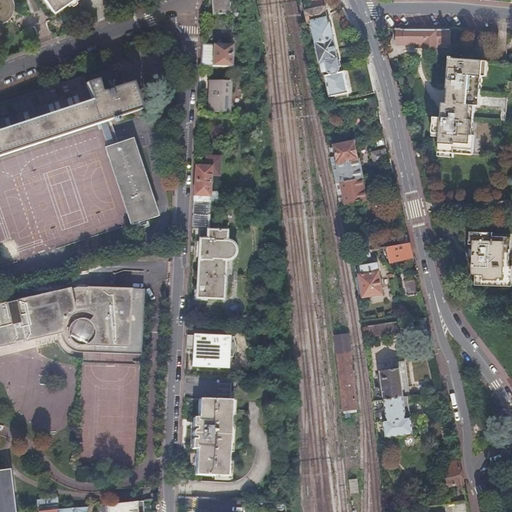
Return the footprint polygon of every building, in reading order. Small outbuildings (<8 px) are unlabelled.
[(0,0),(0,19),(1,19),(2,21),(9,17),(3,8),(12,1),(11,0),(0,0)] [(44,0),(51,10),(64,0),(44,0)] [(214,0),(214,13),(232,14),(232,0),(214,0)] [(323,7),(306,11),(308,21),(310,21),(322,72),(324,72),(329,96),(349,92),(344,70),(340,70),(329,23),(327,23),(323,7)] [(406,45),(407,31),(398,31),(398,45),(406,45)] [(452,46),(452,31),(407,31),(406,45),(452,46)] [(202,44),(200,65),(231,66),(231,46),(202,44)] [(438,134),(438,137),(437,151),(452,153),(495,156),(496,143),(499,144),(501,116),(505,116),(508,85),(511,85),(511,63),(501,63),(439,58),(436,102),(440,102),(438,117),(431,116),(429,133),(438,134)] [(0,156),(99,124),(105,122),(110,120),(111,125),(118,123),(116,118),(139,111),(130,84),(100,94),(95,80),(91,82),(87,70),(0,98),(0,156)] [(209,80),(208,104),(229,105),(230,81),(209,80)] [(105,122),(99,124),(107,147),(113,145),(105,122)] [(104,148),(105,151),(132,142),(131,139),(113,145),(107,147),(104,148)] [(105,151),(107,158),(110,157),(133,224),(141,222),(158,216),(132,142),(105,151)] [(337,160),(329,162),(334,183),(362,177),(354,142),(334,145),(337,160)] [(376,159),(389,156),(387,147),(374,150),(376,159)] [(110,157),(107,158),(130,225),(133,224),(110,157)] [(196,165),(194,200),(212,201),(218,201),(218,194),(210,193),(211,166),(196,165)] [(362,177),(334,183),(336,191),(344,189),(346,203),(366,198),(362,177)] [(194,201),(193,228),(208,229),(207,238),(200,238),(197,297),(224,299),(226,262),(228,262),(230,262),(232,260),(234,259),(235,257),(236,255),(236,253),(236,250),(236,248),(235,246),(233,244),(231,243),(229,242),(227,242),(228,230),(210,229),(212,201),(194,200),(194,201)] [(470,230),(469,242),(473,243),(471,273),(476,274),(475,283),(497,284),(497,277),(511,277),(511,222),(495,221),(483,223),(483,230),(470,230)] [(144,229),(141,222),(133,224),(136,232),(144,229)] [(409,243),(409,242),(387,246),(390,261),(413,257),(409,243)] [(379,247),(349,252),(350,258),(380,252),(379,247)] [(376,263),(357,266),(363,296),(382,292),(376,263)] [(408,296),(421,293),(418,278),(405,281),(408,296)] [(94,345),(94,353),(125,354),(131,351),(135,346),(138,341),(141,335),(141,333),(144,290),(86,287),(86,288),(85,288),(80,287),(75,287),(0,303),(0,346),(63,333),(70,331),(71,334),(73,337),(75,340),(78,342),(81,344),(84,345),(88,345),(90,345),(94,345)] [(389,323),(368,326),(370,335),(391,333),(389,323)] [(70,331),(63,333),(64,335),(67,340),(70,344),(74,347),(79,350),(84,352),(89,353),(94,353),(94,345),(90,345),(88,345),(84,345),(81,344),(78,342),(75,340),(73,337),(71,334),(70,331)] [(131,351),(125,354),(140,355),(141,333),(141,335),(138,341),(135,346),(131,351)] [(229,337),(187,335),(187,348),(194,348),(193,365),(228,367),(229,337)] [(356,351),(339,353),(343,411),(360,409),(356,351)] [(380,385),(371,387),(373,401),(407,397),(409,396),(404,361),(394,362),(394,367),(380,369),(381,377),(379,378),(380,385)] [(194,425),(192,449),(197,449),(195,473),(228,476),(231,422),(259,424),(261,393),(233,390),(232,403),(200,400),(198,425),(194,425)] [(407,397),(373,401),(375,422),(383,421),(384,436),(411,432),(407,397)] [(463,482),(459,466),(445,469),(448,485),(463,482)] [(0,511),(15,511),(10,472),(0,473),(0,511)] [(359,478),(351,479),(352,492),(361,492),(359,478)] [(57,511),(57,509),(57,506),(45,508),(44,499),(34,501),(35,511),(57,511)] [(414,500),(384,504),(384,511),(428,506),(427,500),(414,502),(414,500)] [(468,511),(467,501),(454,502),(456,511),(468,511)] [(107,511),(140,511),(139,502),(107,504),(107,511)]
